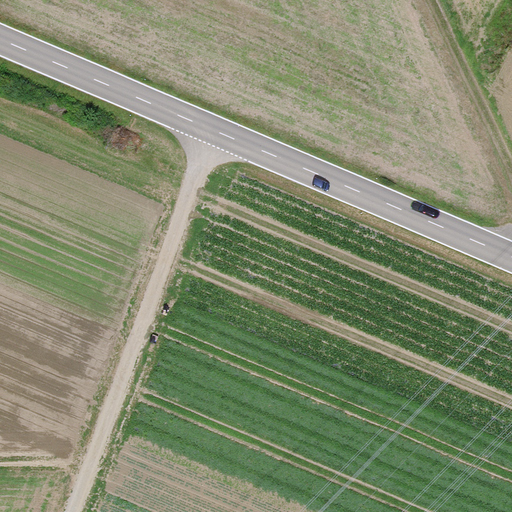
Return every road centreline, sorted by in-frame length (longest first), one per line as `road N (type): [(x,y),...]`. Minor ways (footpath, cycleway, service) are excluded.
road 1 (secondary): [(0,42),(511,259)]
road 2 (track): [(216,132),(72,511)]
road 3 (track): [(511,181),(427,0)]
